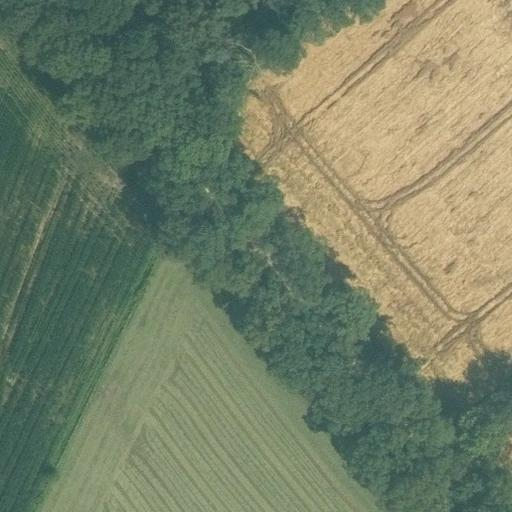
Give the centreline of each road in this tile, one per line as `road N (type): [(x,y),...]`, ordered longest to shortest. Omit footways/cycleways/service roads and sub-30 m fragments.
road 1 (unclassified): [(410,466),(54,0)]
road 2 (unclassified): [(410,466),(511,380)]
